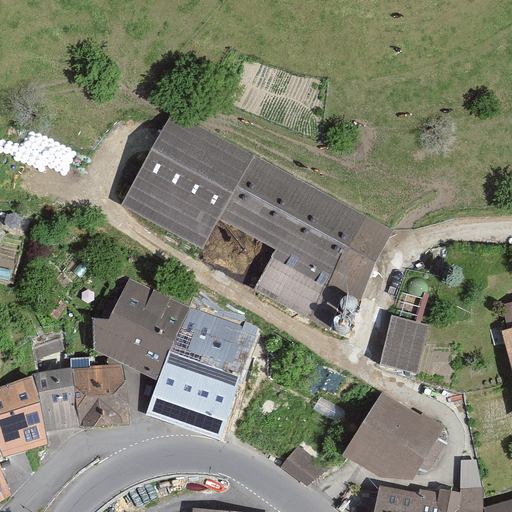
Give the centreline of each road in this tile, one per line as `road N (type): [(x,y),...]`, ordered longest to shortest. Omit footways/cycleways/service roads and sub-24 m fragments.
road 1 (residential): [(22,511),(79,453),(98,445),(138,445),(154,459)]
road 2 (tertiary): [(154,459),(190,453),(235,462),(299,511)]
